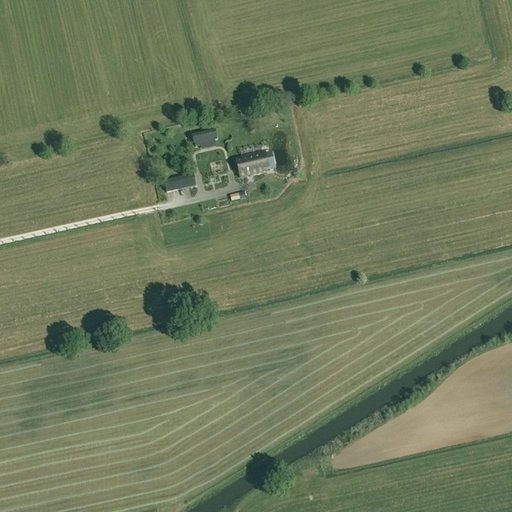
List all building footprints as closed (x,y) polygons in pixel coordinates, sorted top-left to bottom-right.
[(191,136),(193,145),(217,139),(215,131),(191,136)] [(190,133),(174,136),(175,141),(191,138),(190,133)] [(228,149),(229,155),(252,153),(251,147),(228,149)] [(268,165),(265,153),(235,160),(239,179),(264,173),(262,167),(268,165)] [(193,171),(209,168),(208,163),(192,166),(193,171)] [(219,168),(199,173),(201,182),(221,177),(219,168)] [(185,176),(188,189),(196,187),(193,174),(185,176)]
